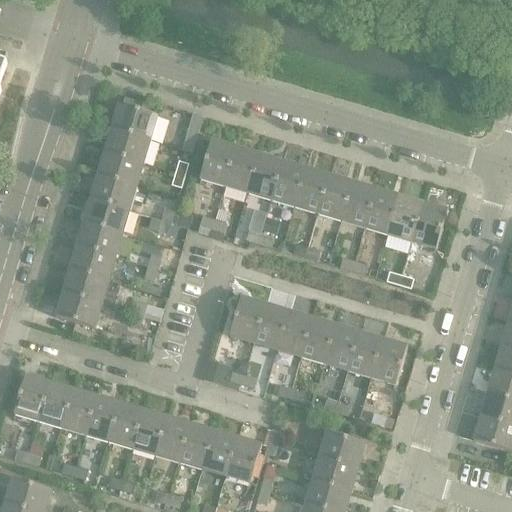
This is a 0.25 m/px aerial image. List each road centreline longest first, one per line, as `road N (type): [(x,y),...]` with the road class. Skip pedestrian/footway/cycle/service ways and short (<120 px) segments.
road 1 (residential): [(505,168),(71,37)]
road 2 (residential): [(403,511),(505,168)]
road 3 (residential): [(0,275),(71,37)]
